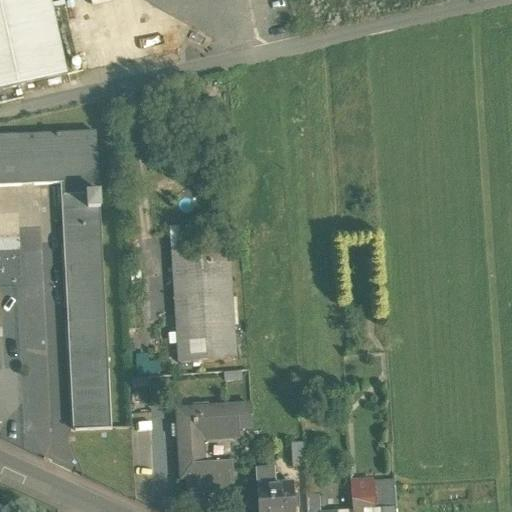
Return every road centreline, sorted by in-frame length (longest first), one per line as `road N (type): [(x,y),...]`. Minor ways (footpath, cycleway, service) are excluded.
road 1 (residential): [(0,124),(511,3)]
road 2 (tertiary): [(118,511),(0,456)]
